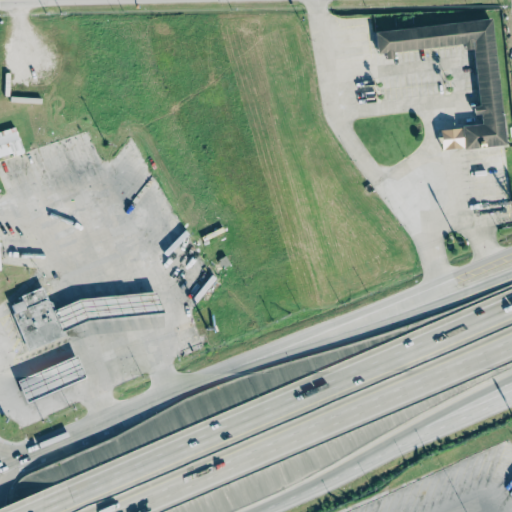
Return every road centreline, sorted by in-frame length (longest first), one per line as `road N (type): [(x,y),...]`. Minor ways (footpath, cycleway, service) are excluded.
road 1 (motorway): [(511,305),(42,508)]
road 2 (motorway): [(110,511),(511,347)]
road 3 (secondary): [(511,248),(195,381)]
road 4 (motorway): [(511,278),(195,381)]
road 5 (secondary): [(253,511),(511,395)]
road 6 (motorway): [(269,505),(511,376)]
